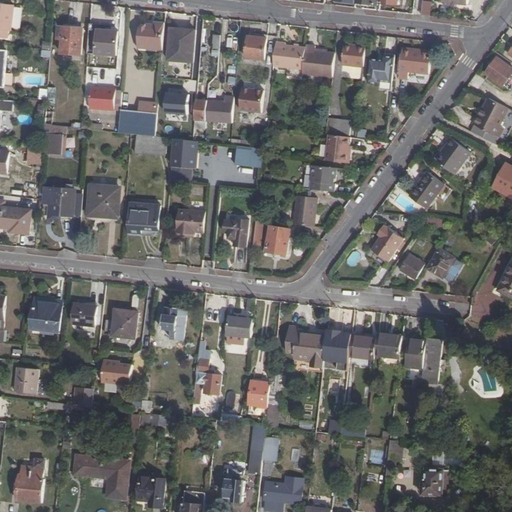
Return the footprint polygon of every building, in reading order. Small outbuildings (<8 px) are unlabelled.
[(425,15),(434,15),(434,1),(426,0),(425,15)] [(15,5),(0,2),(0,37),(11,39),(15,5)] [(165,49),(167,22),(157,22),(157,24),(156,24),(155,26),(152,26),(152,24),(142,23),(140,47),(165,49)] [(115,25),(93,24),(91,53),(120,55),(121,32),(114,31),(115,25)] [(85,29),(62,27),(61,39),(65,39),(64,53),(83,55),(85,29)] [(184,35),(184,29),(173,28),(170,60),(195,63),(198,36),(184,35)] [(223,34),(217,33),(215,47),(222,48),(223,34)] [(269,37),(248,35),(247,56),(267,58),(269,37)] [(288,42),(278,41),(275,65),(306,69),(309,47),(288,44),(288,42)] [(309,44),(309,47),(306,69),(306,73),(336,77),(338,53),(319,51),(319,45),(309,44)] [(368,67),(370,46),(361,45),(361,46),(348,46),(346,64),(368,67)] [(436,50),(423,49),(423,52),(406,50),(402,77),(411,78),(412,71),(433,73),(436,50)] [(9,53),(0,51),(0,88),(6,89),(9,53)] [(511,62),(501,55),(489,72),(506,84),(511,75),(511,62)] [(396,82),(399,57),(388,56),(387,60),(374,58),(372,82),(383,84),(383,81),(396,82)] [(486,80),(482,86),(493,94),(497,88),(486,80)] [(242,110),(264,112),(266,90),(245,87),(242,110)] [(49,99),(47,125),(54,126),(57,88),(50,88),(49,99)] [(106,88),(93,88),(92,109),(117,110),(118,91),(106,90),(106,88)] [(189,115),(190,90),(168,89),(167,114),(189,115)] [(118,91),(117,110),(124,111),(126,91),(118,91)] [(229,101),(199,98),(198,119),(208,120),(235,122),(237,96),(229,95),(229,101)] [(501,126),(511,109),(491,97),(476,123),(500,137),(505,128),(501,126)] [(16,102),(0,100),(0,137),(2,138),(4,113),(14,114),(16,102)] [(142,121),(124,119),(122,132),(135,134),(141,134),(142,121)] [(207,130),(208,120),(198,119),(197,129),(207,130)] [(331,134),(351,136),(353,121),(331,119),(329,133),(331,134)] [(47,133),(67,135),(67,127),(54,126),(47,125),(46,133),(47,133)] [(67,135),(47,133),(45,153),(65,155),(67,135)] [(490,133),(487,139),(499,144),(501,137),(490,133)] [(159,136),(141,134),(139,152),(160,153),(170,152),(171,137),(159,136)] [(350,163),(352,145),(352,136),(351,136),(331,134),(328,160),(350,163)] [(450,146),(444,153),(439,160),(456,174),(472,153),(453,138),(448,144),(450,146)] [(201,141),(175,139),(173,166),(199,169),(201,141)] [(266,148),(239,146),(237,164),(264,167),(266,148)] [(0,175),(0,176),(1,171),(9,172),(11,151),(0,149),(0,175)] [(511,162),(497,185),(511,193),(511,162)] [(314,190),(338,192),(338,184),(337,184),(337,179),(339,179),(340,169),(316,166),(314,190)] [(449,184),(431,172),(414,195),(431,207),(449,184)] [(49,187),(48,187),(45,213),(74,215),(76,190),(59,188),(59,185),(49,184),(49,187)] [(122,186),(94,184),(91,215),(120,218),(122,186)] [(297,225),(317,227),(320,199),(300,197),(297,225)] [(6,201),(0,200),(0,226),(13,228),(13,232),(30,233),(33,210),(6,207),(6,201)] [(134,226),(157,228),(161,228),(163,205),(135,202),(133,218),(136,218),(134,222),(134,226)] [(199,230),(208,231),(210,210),(182,208),(180,234),(192,235),(193,229),(199,230)] [(241,219),(228,218),(227,230),(232,230),(232,237),(239,237),(238,244),(250,246),(253,218),(241,216),(241,219)] [(446,218),(431,216),(431,225),(445,226),(446,218)] [(258,219),(254,245),(260,246),(264,220),(258,219)] [(156,235),(157,228),(134,226),(133,226),(132,233),(156,235)] [(293,230),(273,227),(270,247),(269,246),(269,252),(290,255),(293,230)] [(395,235),(397,232),(389,227),(381,236),(384,238),(375,250),(393,263),(409,240),(407,239),(406,242),(395,235)] [(407,239),(397,232),(395,235),(406,242),(407,239)] [(486,238),(494,245),(500,239),(492,232),(486,238)] [(456,261),(440,252),(432,267),(447,276),(456,261)] [(404,269),(420,278),(429,264),(412,255),(404,269)] [(511,266),(500,289),(511,295),(511,266)] [(0,341),(6,342),(8,295),(4,295),(4,288),(0,287),(0,341)] [(259,298),(250,297),(248,310),(258,311),(259,298)] [(63,331),(65,301),(56,300),(56,303),(38,301),(36,328),(63,331)] [(99,305),(78,302),(75,322),(97,324),(99,305)] [(191,309),(167,306),(165,328),(175,329),(174,338),(179,338),(180,334),(187,334),(187,331),(189,331),(191,309)] [(139,339),(142,311),(134,311),(134,313),(119,311),(118,321),(116,335),(128,337),(128,338),(139,339)] [(231,316),(229,334),(255,337),(257,319),(248,317),(241,317),(231,316)] [(118,321),(109,320),(108,335),(116,335),(118,321)] [(319,359),(318,367),(324,368),(328,335),(299,331),(299,325),(292,325),(289,352),(296,353),(296,358),(310,360),(310,358),(319,359)] [(381,333),(381,337),(379,354),(404,357),(406,335),(381,333)] [(381,337),(356,334),(354,355),(378,357),(379,354),(381,337)] [(446,339),(431,337),(431,340),(427,368),(426,378),(427,378),(442,379),(446,339)] [(427,368),(431,340),(412,338),(409,366),(427,368)] [(209,350),(202,349),(198,381),(210,382),(209,392),(223,393),(225,374),(212,373),(213,359),(209,358),(209,350)] [(378,357),(354,355),(353,361),(358,361),(358,365),(377,368),(378,357)] [(312,367),(318,367),(319,359),(310,358),(310,360),(313,360),(312,367)] [(107,362),(105,382),(134,385),(136,365),(123,363),(119,363),(117,361),(109,360),(107,362)] [(43,367),(22,365),(19,390),(40,392),(43,367)] [(291,369),(277,367),(275,382),(273,402),(282,404),(282,400),(284,384),(289,384),(291,369)] [(273,402),(275,382),(255,380),(253,400),(261,401),(261,403),(273,404),(273,402)] [(52,400),(61,401),(63,385),(46,383),(44,400),(52,400)] [(95,402),(97,388),(80,386),(78,403),(95,405),(95,402)] [(198,387),(197,395),(202,396),(205,396),(205,391),(205,388),(198,387)] [(147,400),(148,391),(145,390),(144,397),(139,397),(138,406),(139,407),(146,407),(147,400)] [(52,407),(69,409),(70,403),(61,401),(52,400),(52,407)] [(156,401),(147,400),(146,407),(145,411),(147,412),(154,412),(156,401)] [(282,411),(282,404),(273,402),(273,404),(272,410),(282,411)] [(76,409),(95,411),(95,405),(78,403),(70,403),(69,409),(69,410),(76,411),(76,409)] [(270,425),(279,426),(282,411),(272,410),(270,425)] [(179,428),(181,415),(170,414),(154,412),(147,412),(146,426),(152,426),(153,425),(179,428)] [(223,420),(244,422),(245,416),(224,413),(223,420)] [(142,441),(145,415),(137,414),(134,440),(142,441)] [(345,433),(346,420),(336,419),(334,432),(345,433)] [(253,471),(265,472),(266,458),(268,445),(268,444),(269,436),(270,425),(258,424),(253,471)] [(268,444),(281,446),(281,437),(269,436),(268,444)] [(406,456),(408,440),(395,439),(394,446),(400,446),(399,456),(406,456)] [(266,458),(279,459),(281,446),(268,444),(268,445),(266,458)] [(394,446),(390,475),(397,476),(399,456),(400,446),(394,446)] [(26,470),(23,470),(22,488),(47,491),(49,473),(48,472),(49,462),(50,462),(51,455),(42,454),(41,461),(26,460),(26,470)] [(88,472),(90,455),(80,454),(78,472),(88,472)] [(133,458),(90,455),(88,472),(113,475),(111,494),(129,496),(133,458)] [(437,469),(433,469),(432,480),(429,480),(427,493),(446,495),(447,491),(450,491),(451,484),(453,484),(455,471),(446,470),(446,469),(437,468),(437,469)] [(169,477),(144,475),(141,503),(166,506),(169,477)] [(283,486),(283,483),(270,481),(268,498),(304,501),(307,477),(291,476),(290,483),(289,486),(283,486)] [(237,496),(237,499),(246,501),(248,480),(231,478),(229,495),(237,496)] [(187,511),(207,511),(209,492),(190,490),(187,511)]
